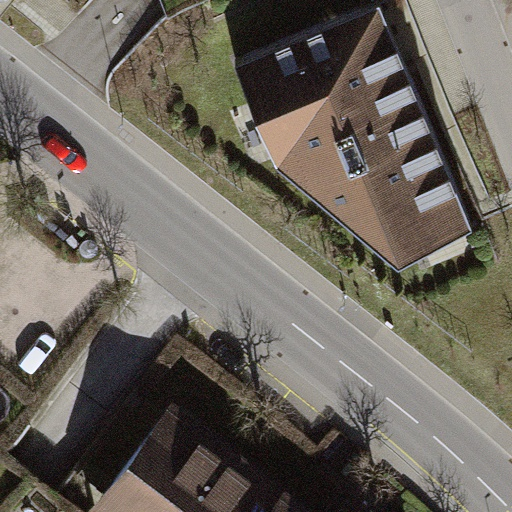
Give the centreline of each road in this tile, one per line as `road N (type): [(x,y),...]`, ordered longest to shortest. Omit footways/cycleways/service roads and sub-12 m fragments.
road 1 (tertiary): [(510,511),(440,442),(0,91)]
road 2 (residential): [(511,123),(460,0)]
